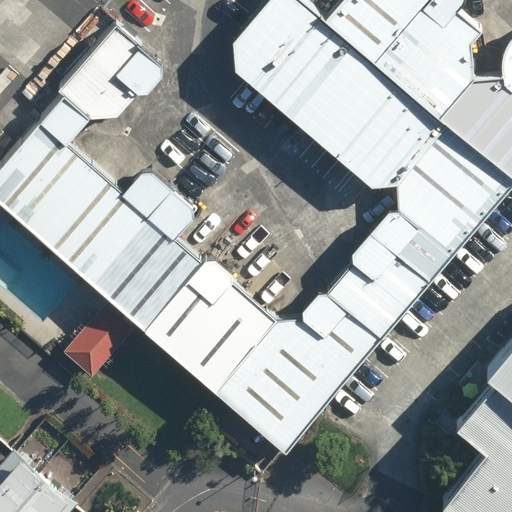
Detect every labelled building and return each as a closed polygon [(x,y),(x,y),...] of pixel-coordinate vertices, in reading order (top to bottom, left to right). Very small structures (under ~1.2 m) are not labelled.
[(0,191),(287,445),(511,184),(511,173),(308,0),(261,0),(235,31),(237,61),(374,177),(400,175),(399,202),(391,202),(354,244),(354,255),(329,284),(321,284),(304,301),(305,310),(278,314),(176,232),(195,208),(195,197),(154,162),(144,161),(124,185),(66,136),(91,110),(118,109),(139,85),(149,84),(164,66),(163,58),(117,17),(58,81),(64,87),(0,159),(0,191)] [(334,0),(325,11),(511,170),(511,33),(511,34),(508,40),(506,46),(506,52),(506,67),(477,69),(475,35),(484,23),(459,2),(460,0),(334,0)] [(0,79),(0,111),(5,117),(21,99),(0,79)] [(64,348),(93,373),(133,326),(104,301),(64,348)] [(511,511),(511,336),(488,364),(498,373),(460,418),(488,441),(445,493),(467,511),(511,511)] [(0,511),(65,511),(76,500),(15,445),(0,462),(0,511)]
